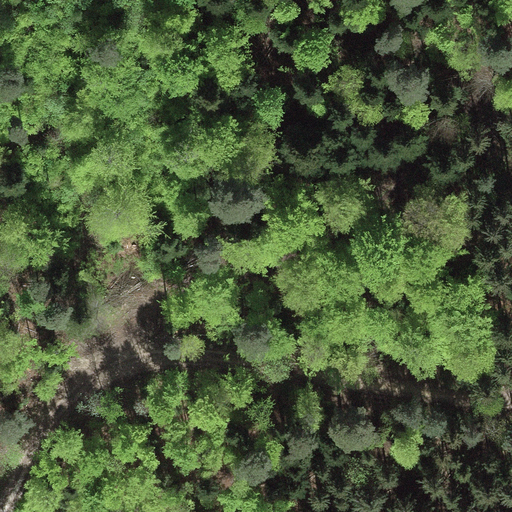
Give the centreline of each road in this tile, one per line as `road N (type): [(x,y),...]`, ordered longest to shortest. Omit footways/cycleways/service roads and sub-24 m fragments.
road 1 (track): [(511,396),(163,359),(117,364),(55,415),(7,511)]
road 2 (track): [(117,364),(131,317),(201,278),(332,240),(501,83)]
